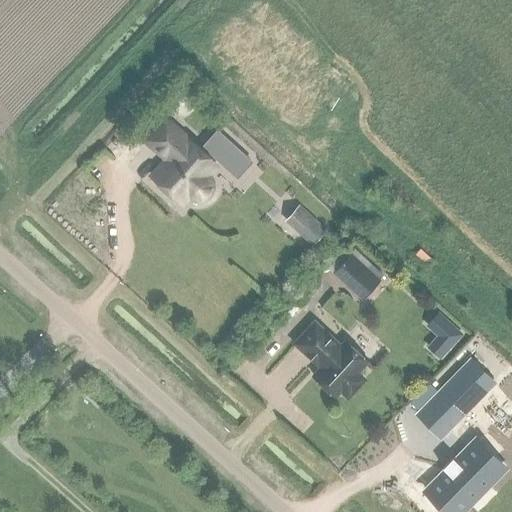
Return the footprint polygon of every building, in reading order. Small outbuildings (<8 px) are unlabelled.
[(166,118),(147,139),(168,158),(152,175),(182,201),(188,194),(191,196),(194,198),(198,198),(201,198),(204,196),(207,195),(209,192),(211,189),(212,186),(212,182),(211,179),(210,176),(207,173),(220,159),(223,162),(238,145),(220,129),(201,149),(166,118)] [(314,218),(303,230),(315,242),(327,229),(314,218)] [(353,252),(334,272),(364,300),(387,275),(357,247),(353,252)] [(440,358),(463,333),(449,320),(426,345),(440,358)] [(334,397),(340,390),(346,392),(352,390),(356,386),(357,380),(355,374),(366,362),(345,342),(340,347),(314,323),(295,344),(321,368),(313,377),(334,397)] [(471,362),(419,416),(439,436),(492,382),(471,362)] [(449,474),(432,493),(448,508),(448,509),(450,511),(461,511),(465,508),(465,507),(502,468),(477,445),(459,464),(454,459),(444,469),(449,474)]
